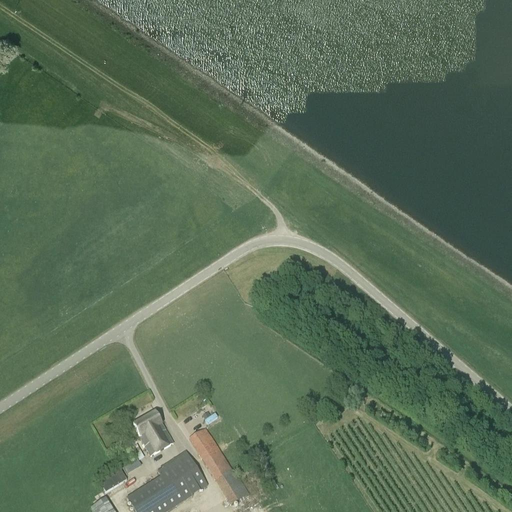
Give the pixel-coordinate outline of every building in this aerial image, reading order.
[(203,416),(207,425),(218,419),(215,414),(210,416),(209,413),(203,416)] [(162,428),(154,415),(132,427),(141,442),(150,458),(172,445),(162,428)] [(230,508),(249,496),(233,471),(232,472),(205,430),(187,441),(230,508)] [(144,459),(136,446),(130,450),(133,457),(119,465),(126,476),(140,469),(137,463),(144,459)] [(162,467),(162,469),(156,473),(159,478),(125,500),(133,511),(169,511),(207,488),(185,453),(162,467)] [(123,474),(102,484),(106,492),(127,482),(123,474)] [(112,511),(105,500),(89,509),(91,511),(112,511)]
